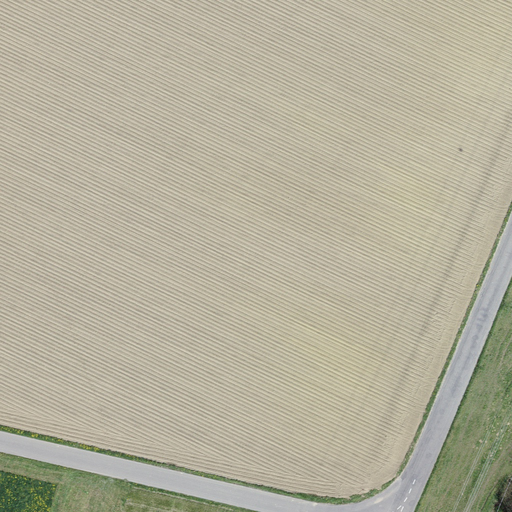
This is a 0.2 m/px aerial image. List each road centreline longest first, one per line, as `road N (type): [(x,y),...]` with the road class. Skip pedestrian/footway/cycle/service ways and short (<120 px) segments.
road 1 (unclassified): [(317,511),(0,439)]
road 2 (unclassified): [(397,511),(511,242)]
